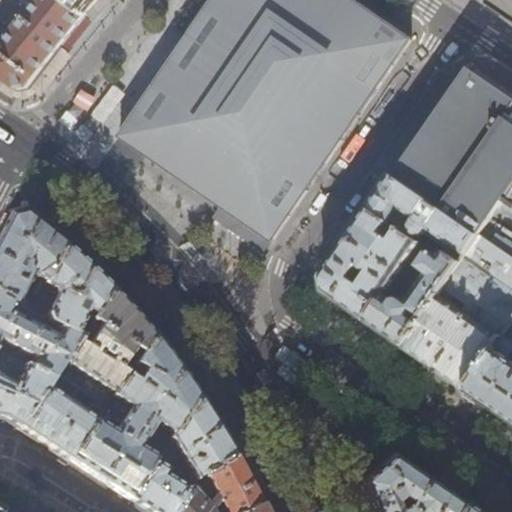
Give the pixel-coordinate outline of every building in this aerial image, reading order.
[(88,17),(66,0),(42,0),(35,10),(5,47),(0,53),(0,77),(19,90),(30,89),(88,17)] [(35,10),(42,0),(0,0),(0,53),(5,47),(0,44),(0,0),(20,0),(29,7),(31,6),(35,10)] [(66,0),(88,17),(95,8),(102,0),(66,0)] [(390,70),(412,39),(376,14),(355,0),(213,0),(119,137),(196,190),(272,243),(331,157),(362,112),(390,70)] [(511,0),(488,0),(487,3),(511,20),(511,0)] [(495,211),(503,199),(511,205),(511,93),(469,63),(393,174),(452,215),(458,219),(480,234),(495,244),(511,256),(511,229),(496,219),(500,214),(495,211)] [(452,215),(393,174),(389,179),(370,207),(402,230),(413,215),(420,220),(416,225),(415,227),(415,230),(418,234),(420,235),(422,235),(424,234),(426,233),(430,227),(468,252),(480,234),(458,219),(452,215)] [(347,241),(322,277),(323,284),(325,292),(328,294),(367,321),(385,294),(395,289),(425,245),(402,230),(370,207),(347,241)] [(45,282),(64,244),(23,212),(9,216),(0,232),(0,295),(16,304),(30,311),(35,300),(22,293),(31,274),(45,282)] [(511,321),(511,256),(495,244),(480,234),(468,252),(462,262),(444,288),(472,306),(466,315),(438,296),(404,346),(411,351),(467,390),(503,335),(511,321)] [(189,242),(180,246),(194,262),(204,258),(189,242)] [(80,338),(112,290),(105,284),(102,280),(93,272),(64,244),(45,282),(43,286),(37,297),(35,300),(30,311),(61,328),(80,338)] [(444,288),(462,262),(445,251),(440,259),(431,252),(421,265),(431,272),(410,303),(403,299),(400,299),(398,299),(396,301),(385,294),(367,321),(372,324),(404,346),(438,296),(444,288)] [(37,297),(43,286),(37,283),(32,294),(37,297)] [(105,406),(153,336),(148,330),(136,316),(133,313),(112,290),(80,338),(55,374),(105,406)] [(55,374),(80,338),(61,328),(56,336),(12,312),(16,304),(0,295),(0,352),(51,379),(55,374)] [(511,420),(511,359),(508,357),(511,351),(511,340),(503,335),(467,390),(494,409),(511,420)] [(156,459),(138,449),(145,438),(154,444),(161,435),(168,440),(197,396),(176,365),(153,336),(105,406),(95,421),(68,460),(129,499),(156,459)] [(273,360),(297,382),(311,367),(286,345),(273,360)] [(0,416),(2,417),(19,428),(46,388),(51,379),(0,352),(0,416)] [(68,460),(95,421),(46,388),(19,428),(45,444),(68,460)] [(173,511),(188,492),(163,476),(165,472),(163,470),(170,461),(171,461),(180,455),(195,480),(235,457),(234,455),(227,443),(223,436),(220,432),(197,396),(168,440),(156,459),(129,499),(148,511),(173,511)] [(240,452),(228,432),(223,436),(227,443),(234,455),(240,452)] [(457,511),(461,507),(428,484),(378,449),(353,470),(361,485),(367,497),(371,508),(373,511),(457,511)] [(246,511),(261,505),(247,480),(235,457),(195,480),(188,492),(173,511),(246,511)]
